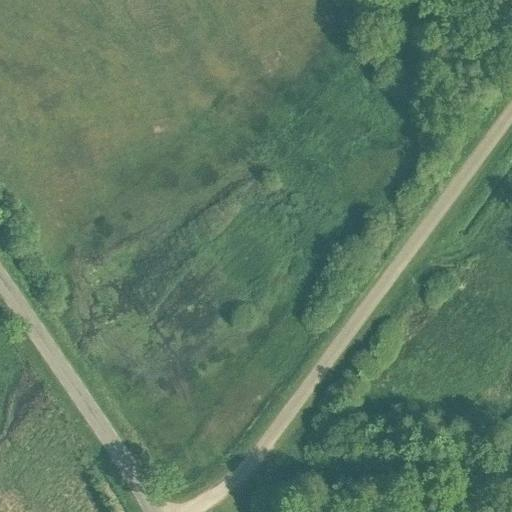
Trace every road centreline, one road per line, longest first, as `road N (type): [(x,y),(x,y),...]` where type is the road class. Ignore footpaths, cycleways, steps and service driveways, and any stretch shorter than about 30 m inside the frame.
road 1 (unclassified): [(188,511),(227,488),(255,456),(511,109)]
road 2 (tertiary): [(152,511),(0,279)]
